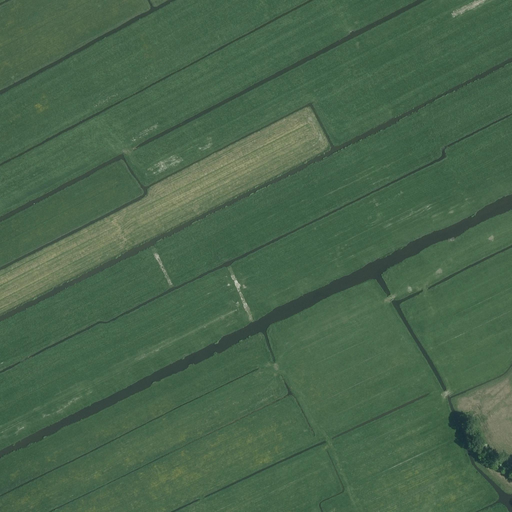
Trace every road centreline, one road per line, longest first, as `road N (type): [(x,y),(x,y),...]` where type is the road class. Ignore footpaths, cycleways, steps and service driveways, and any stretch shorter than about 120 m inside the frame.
road 1 (track): [(330,445),(285,370),(285,351),(511,240)]
road 2 (track): [(359,511),(330,445),(284,469)]
